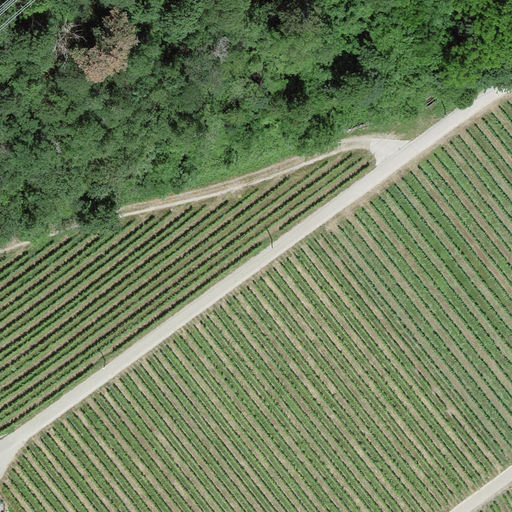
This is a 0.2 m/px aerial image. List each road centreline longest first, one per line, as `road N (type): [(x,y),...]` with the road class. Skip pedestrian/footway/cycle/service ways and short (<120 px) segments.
road 1 (track): [(511,85),(0,453)]
road 2 (track): [(401,159),(370,143),(338,148),(0,251)]
